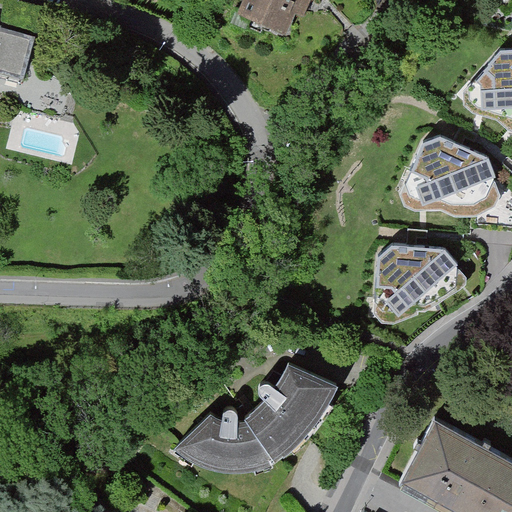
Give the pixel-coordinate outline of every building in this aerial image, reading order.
[(311,17),(317,0),(248,0),(243,14),(295,35),(304,14),(311,17)] [(0,69),(21,75),(31,37),(0,29),(0,69)] [(511,46),(502,47),(465,88),(464,102),(472,110),(498,117),(508,126),(511,127),(511,46)] [(488,155),(440,133),(423,140),(400,190),(405,202),(416,207),(442,207),(456,213),(477,213),(495,204),(499,195),(488,155)] [(445,246),(392,242),(378,254),(374,309),(383,319),(395,320),(426,308),(458,290),(467,283),(467,275),(445,246)] [(339,389),(296,363),(281,387),(271,383),(261,395),(270,406),(251,424),(243,424),(242,411),(226,411),(226,423),(215,416),(179,447),(202,462),(228,471),(266,469),(293,451),(321,426),(339,389)] [(511,511),(511,463),(440,425),(406,486),(454,511),(511,511)]
